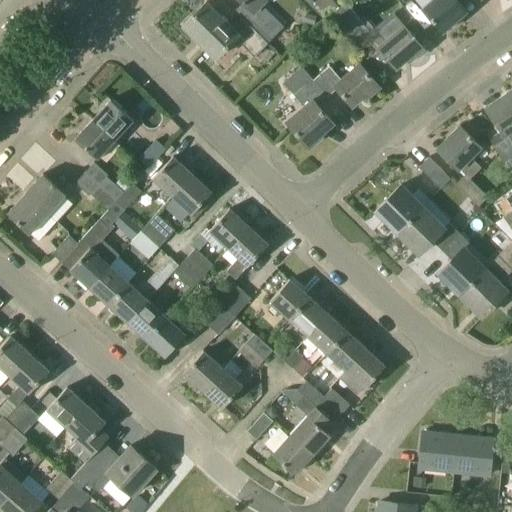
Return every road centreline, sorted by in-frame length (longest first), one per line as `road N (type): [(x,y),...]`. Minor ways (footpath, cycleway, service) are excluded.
road 1 (unclassified): [(277,511),(0,266)]
road 2 (unclassified): [(295,208),(511,29)]
road 3 (unclassified): [(295,208),(108,24)]
road 4 (unclassified): [(446,351),(295,208)]
road 5 (unclassified): [(446,351),(331,511)]
road 6 (unclassified): [(0,142),(108,24)]
